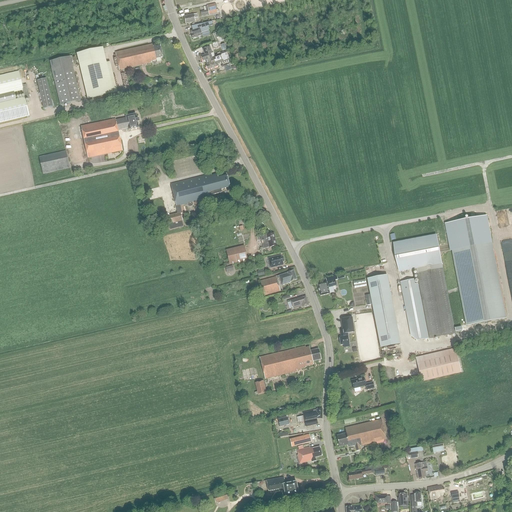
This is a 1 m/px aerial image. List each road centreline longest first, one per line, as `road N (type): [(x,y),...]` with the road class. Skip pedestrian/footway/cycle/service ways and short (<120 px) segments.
road 1 (tertiary): [(339,492),(325,421),(329,351),(320,317),(179,37),(168,0)]
road 2 (tertiary): [(339,492),(460,476),(511,452)]
